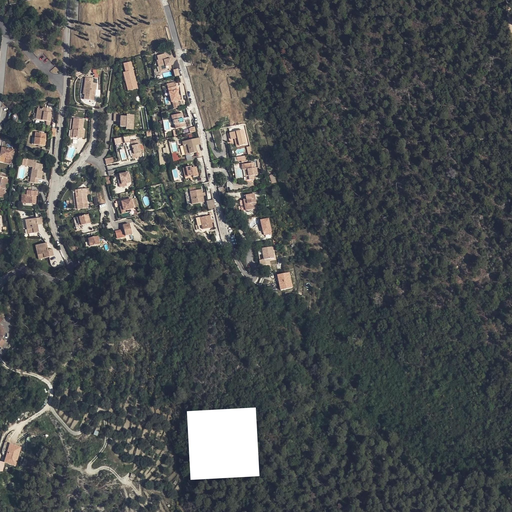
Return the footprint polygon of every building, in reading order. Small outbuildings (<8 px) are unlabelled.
[(132,61),(123,63),(125,71),(123,72),(127,91),(138,88),(132,61)] [(166,75),(170,74),(168,68),(164,69),(163,62),(154,64),(155,68),(158,79),(162,78),(166,77),(166,75)] [(158,79),(155,68),(153,69),(156,81),(163,80),(162,78),(158,79)] [(84,89),(83,101),(82,105),(91,106),(94,88),(91,88),(91,85),(83,84),(82,88),(84,89)] [(168,109),(174,108),(176,108),(172,94),(170,94),(164,96),(167,110),(168,109)] [(122,113),(117,114),(117,118),(117,123),(123,123),(123,129),(128,129),(129,127),(136,127),(136,117),(129,116),(129,118),(123,118),(122,113)] [(48,116),(40,114),(39,116),(34,115),(32,126),(47,128),(49,122),(47,121),(48,116)] [(177,132),(181,131),(178,121),(167,122),(169,128),(171,128),(172,136),(178,134),(177,132)] [(72,137),(71,145),(78,146),(79,144),(82,145),(83,137),(81,137),(83,126),(72,125),(70,137),(72,137)] [(114,138),(115,144),(130,142),(129,136),(114,138)] [(32,139),(31,144),(30,151),(40,153),(43,141),(32,139)] [(233,147),(235,155),(242,154),(238,139),(226,142),(227,148),(230,147),(233,147)] [(138,155),(139,159),(144,158),(140,142),(133,144),(135,153),(136,156),(138,155)] [(191,155),(196,154),(194,147),(178,151),(180,159),(184,159),(185,163),(192,161),(191,155)] [(24,187),(33,189),(34,185),(37,185),(39,177),(36,176),(38,168),(33,167),(33,165),(21,164),(20,170),(27,171),(26,182),(24,187)] [(249,169),(241,171),(241,177),(244,177),(245,183),(243,184),(243,187),(250,186),(249,182),(253,181),(252,174),(250,174),(249,169)] [(124,186),(128,184),(130,184),(127,175),(120,176),(121,181),(123,180),(124,186)] [(187,177),(186,175),(181,176),(183,186),(188,185),(188,186),(193,185),(191,176),(189,177),(187,177)] [(129,187),(128,184),(124,186),(123,180),(121,181),(119,181),(122,189),(129,187)] [(83,205),(84,210),(89,209),(87,196),(86,189),(76,190),(78,205),(83,205)] [(21,199),(20,208),(30,209),(31,201),(32,201),(34,193),(28,192),(27,196),(23,195),(22,200),(21,199)] [(197,197),(185,199),(187,213),(199,211),(197,197)] [(207,201),(208,209),(215,208),(213,199),(207,201)] [(125,212),(130,211),(135,210),(133,201),(123,203),(122,200),(117,202),(117,204),(116,205),(117,210),(122,209),(124,208),(125,212)] [(249,202),(239,204),(240,209),(241,209),(242,212),(239,213),(241,219),(252,217),(249,202)] [(82,221),(83,226),(91,224),(89,214),(78,217),(79,222),(82,221)] [(260,219),(264,236),(272,233),(268,217),(260,219)] [(28,234),(29,238),(34,237),(34,231),(38,230),(37,223),(21,225),(22,234),(28,234)] [(204,223),(194,225),(197,238),(207,236),(204,223)] [(131,225),(124,227),(125,231),(116,233),(118,241),(127,239),(127,237),(133,236),(131,225)] [(97,239),(87,241),(89,249),(99,247),(97,239)] [(38,259),(39,263),(48,261),(47,255),(43,255),(41,248),(30,250),(32,260),(38,259)] [(266,257),(255,259),(257,270),(250,271),(251,276),(262,274),(262,270),(267,268),(266,257)] [(293,288),(290,272),(277,274),(280,290),(293,288)] [(3,462),(16,466),(22,446),(10,443),(3,462)]
